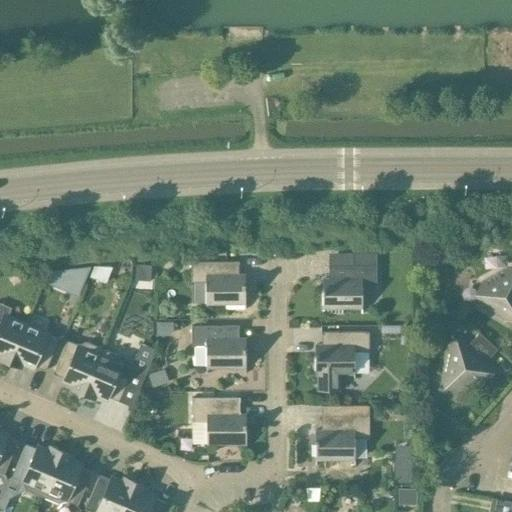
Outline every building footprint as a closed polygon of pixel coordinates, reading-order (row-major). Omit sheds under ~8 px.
[(376,287),(376,255),(353,255),(353,267),(328,267),(329,280),(323,280),(323,315),(342,315),(342,309),(362,309),(362,287),(376,287)] [(226,311),(246,310),(245,276),(239,276),(239,263),(191,263),(192,284),(206,283),(206,305),(226,305),(226,311)] [(49,272),(45,282),(78,296),(91,267),(49,272)] [(94,267),(90,277),(94,279),(104,283),(110,268),(111,267),(94,267)] [(511,274),(504,270),(483,282),(482,310),(503,323),(511,317),(511,274)] [(0,359),(10,364),(27,324),(5,315),(1,323),(0,322),(0,359)] [(35,367),(46,371),(57,346),(46,341),(49,334),(27,324),(10,364),(22,369),(23,366),(33,370),(35,367)] [(206,347),(206,369),(246,369),(246,340),(240,340),(240,327),(192,327),(192,347),(206,347)] [(317,375),(317,391),(340,391),(340,375),(355,375),(354,353),(369,353),(369,333),(321,333),(321,346),(315,346),(315,375),(317,375)] [(439,374),(461,393),(483,387),(489,359),(497,350),(479,334),(471,343),(444,351),(439,374)] [(84,395),(103,349),(85,342),(78,346),(67,341),(53,374),(64,379),(63,382),(73,387),(72,390),(84,395)] [(108,398),(132,408),(146,373),(121,363),(119,356),(103,349),(84,395),(95,400),(97,397),(107,401),(108,398)] [(207,423),(207,445),(246,444),(246,416),(240,416),(240,399),(192,399),(192,423),(207,423)] [(315,432),(315,461),(355,461),(355,439),(369,439),(369,419),(321,419),(321,432),(315,432)] [(0,473),(4,475),(18,442),(7,437),(9,434),(0,430),(0,473)] [(25,490),(43,497),(62,452),(50,447),(49,451),(38,446),(37,450),(26,445),(12,478),(22,483),(25,490)] [(66,501),(78,506),(92,473),(81,468),(82,465),(72,461),(73,457),(62,452),(43,497),(59,504),(66,501)] [(123,511),(135,483),(124,478),(122,482),(112,477),(110,481),(99,476),(85,509),(92,511),(123,511)] [(162,511),(166,504),(155,499),(156,496),(146,492),(147,488),(135,483),(123,511),(162,511)] [(399,489),(399,504),(416,504),(416,489),(399,489)] [(1,495),(0,495),(0,507),(5,509),(9,498),(1,495)] [(511,511),(511,503),(501,501),(499,511),(511,511)]
